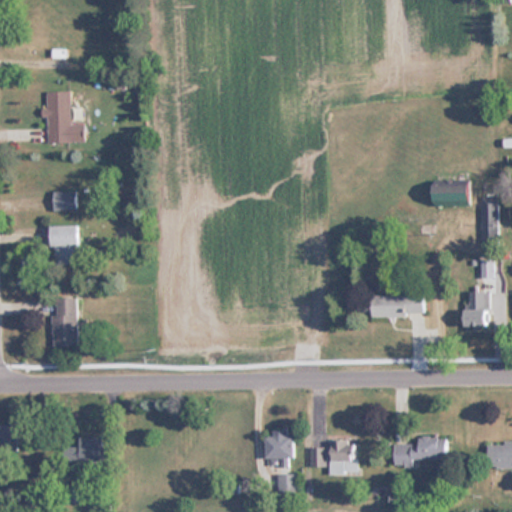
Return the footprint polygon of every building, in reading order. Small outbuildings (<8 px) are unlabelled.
[(85,142),(84,124),(71,125),(70,91),(47,91),(48,143),(85,142)] [(472,184),(436,184),(436,206),(472,206),(472,184)] [(55,210),(78,210),(78,190),(55,190),(55,210)] [(484,248),(499,248),(499,197),(483,197),(484,248)] [(53,262),(80,262),(80,225),(53,225),(53,262)] [(491,325),(491,290),(469,290),(469,325),(491,325)] [(374,316),(426,316),(426,294),(374,294),(374,316)] [(55,347),(79,347),(79,297),(54,298),(55,347)] [(16,426),(0,425),(0,450),(16,450),(16,426)] [(294,457),(294,429),(274,429),(274,436),(267,436),(267,458),(285,458),(285,457),(294,457)] [(66,446),(66,466),(104,465),(103,436),(79,437),(80,446),(66,446)] [(415,459),(449,458),(449,436),(422,437),(422,443),(396,443),(396,466),(415,466),(415,459)] [(312,467),(329,466),(329,461),(357,461),(357,440),(332,440),(332,446),(312,446),(312,467)] [(511,466),(511,440),(489,441),(489,466),(511,466)] [(299,474),(280,474),(280,496),(299,496),(299,474)]
